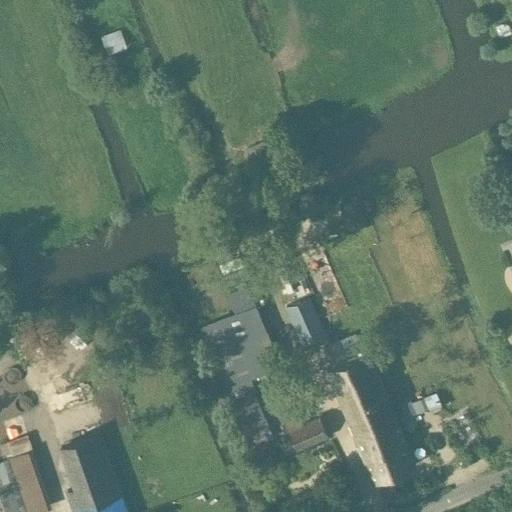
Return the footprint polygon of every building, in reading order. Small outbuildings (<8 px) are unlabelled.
[(126,46),(120,28),(102,34),(108,51),(126,46)] [(245,265),(221,274),(225,284),(249,274),(245,265)] [(235,312),(198,327),(246,447),(269,438),(254,401),(259,399),(255,389),(257,389),(252,376),(282,365),(249,284),(227,293),(235,312)] [(310,295),(287,305),(303,345),(326,335),(310,295)] [(365,456),(404,440),(368,351),(363,353),(355,333),(326,345),(334,365),(329,367),(365,456)] [(420,398),(412,402),(417,413),(425,410),(428,409),(429,409),(441,404),(436,392),(420,398)] [(128,511),(90,399),(50,412),(61,444),(76,488),(68,490),(75,511),(128,511)] [(296,405),(280,412),(281,414),(289,433),(291,438),(295,450),(320,440),(328,436),(320,415),(311,418),(302,422),(296,405)] [(404,440),(365,456),(375,480),(414,464),(404,440)] [(0,511),(29,511),(9,456),(0,458),(0,511)]
